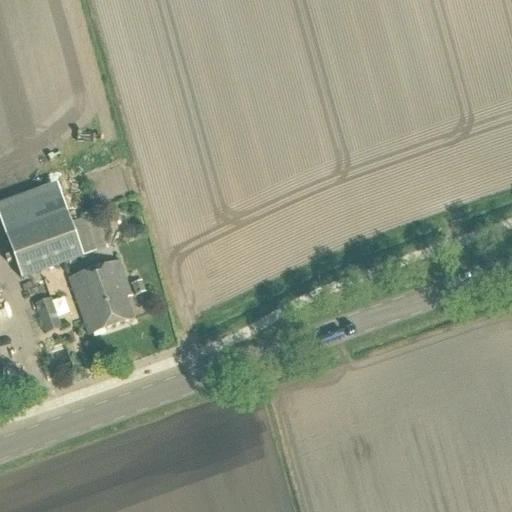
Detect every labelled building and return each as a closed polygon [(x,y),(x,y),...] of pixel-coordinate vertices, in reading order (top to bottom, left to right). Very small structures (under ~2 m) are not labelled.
[(69,217),(6,239),(21,281),(84,259),(69,217)] [(133,303),(120,265),(69,282),(88,341),(135,325),(128,305),(133,303)] [(141,283),(131,286),(135,298),(145,295),(141,283)] [(45,337),(61,332),(51,302),(35,307),(45,337)] [(6,370),(5,387),(19,388),(20,371),(6,370)]
